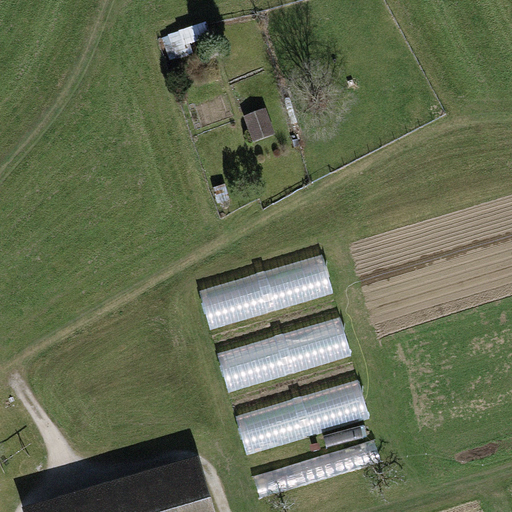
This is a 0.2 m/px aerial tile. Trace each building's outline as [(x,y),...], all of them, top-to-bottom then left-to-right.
[(267,111),(244,119),(253,145),(276,137),(267,111)] [(210,325),(346,291),(336,252),(200,287),(210,325)] [(350,314),(218,350),(229,389),(356,354),(350,331),(354,330),(350,314)] [(372,377),(236,413),(246,451),(383,415),(372,377)] [(261,496),(381,461),(375,440),(255,475),(261,496)] [(206,511),(194,468),(36,511),(206,511)]
